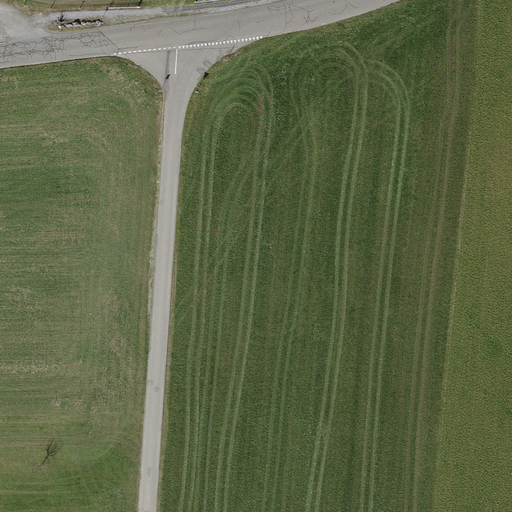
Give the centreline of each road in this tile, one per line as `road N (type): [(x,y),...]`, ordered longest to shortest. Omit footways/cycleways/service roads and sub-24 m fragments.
road 1 (track): [(147,511),(179,31)]
road 2 (tertiary): [(346,0),(279,17),(0,54)]
